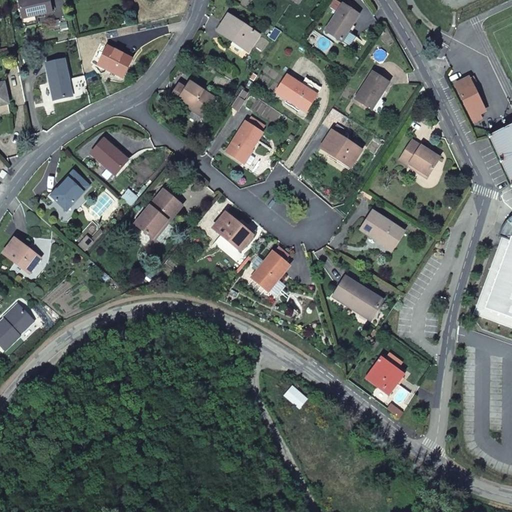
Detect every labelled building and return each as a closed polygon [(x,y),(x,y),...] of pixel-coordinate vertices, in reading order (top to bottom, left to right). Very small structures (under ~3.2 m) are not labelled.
[(49,0),(17,0),(22,18),(53,11),(49,0)] [(359,15),(343,5),(325,31),(341,41),(359,15)] [(259,34),(228,15),(217,32),(248,52),(259,34)] [(269,36),(274,40),(280,30),(275,27),(269,36)] [(131,58),(107,46),(97,64),(122,77),(131,58)] [(49,82),(53,100),(73,96),(65,59),(45,63),(49,82)] [(388,83),(373,72),(355,99),(371,110),(388,83)] [(276,92),(305,111),(316,94),(320,87),(305,77),(300,85),(286,76),(276,92)] [(480,119),(478,115),(485,111),(469,78),(455,85),(471,118),(473,122),(480,119)] [(213,98),(190,82),(185,89),(179,85),(171,97),(178,101),(179,99),(203,114),(213,98)] [(4,83),(0,83),(0,105),(8,104),(4,83)] [(262,133),(245,122),(226,151),(243,162),(244,161),(249,154),(262,133)] [(336,125),(332,131),(344,139),(348,133),(336,125)] [(511,125),(488,136),(511,188),(511,216),(508,220),(507,222),(504,224),(503,226),(501,230),(498,236),(498,237),(501,238),(474,314),(511,328),(511,125)] [(344,139),(332,131),(321,148),(350,167),(361,150),(344,139)] [(127,160),(103,139),(91,153),(115,174),(127,160)] [(439,158),(412,140),(399,160),(408,166),(410,164),(428,175),(439,158)] [(244,161),(250,165),(255,158),(249,154),(244,161)] [(61,186),(52,196),(66,210),(89,186),(73,171),(60,185),(61,186)] [(182,205),(163,190),(135,223),(152,238),(166,221),(168,222),(182,205)] [(403,231),(372,211),(360,229),(391,249),(403,231)] [(252,235),(225,213),(212,228),(240,250),(252,235)] [(99,232),(91,241),(93,243),(102,234),(99,232)] [(93,243),(91,241),(87,237),(78,247),(84,253),(93,243)] [(15,238),(3,253),(29,273),(40,258),(15,238)] [(289,266),(273,252),(252,277),(266,289),(275,279),(277,280),(289,266)] [(383,300),(345,277),(333,296),(354,310),(355,307),(372,317),(383,300)] [(5,321),(20,307),(17,303),(2,317),(4,320),(5,321)] [(33,320),(20,307),(5,321),(4,320),(0,323),(0,344),(5,350),(19,336),(18,335),(33,320)] [(403,377),(379,359),(365,377),(389,395),(403,377)] [(390,405),(387,409),(400,418),(402,414),(390,405)]
